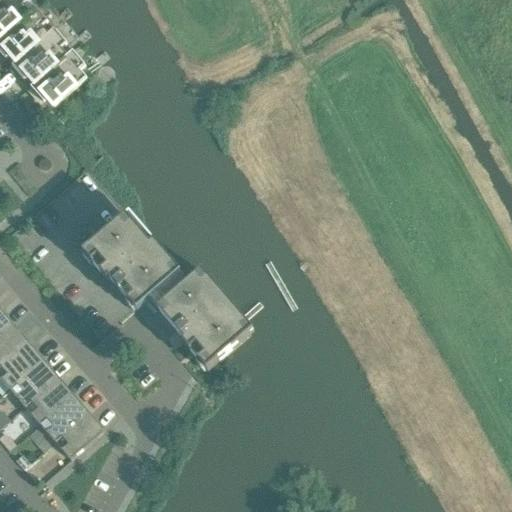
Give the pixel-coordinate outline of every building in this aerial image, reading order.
[(0,41),(37,10),(36,9),(31,14),(25,7),(30,3),(27,0),(3,0),(0,3),(0,41)] [(11,70),(55,32),(55,31),(49,36),(43,29),(49,24),(37,10),(0,41),(0,57),(5,62),(10,58),(16,65),(11,69),(11,70)] [(30,92),(74,54),(74,53),(68,58),(62,51),(68,46),(55,32),(11,70),(23,84),(29,80),(35,86),(29,91),(30,92)] [(54,109),(88,81),(81,73),(86,68),(74,54),(30,92),(42,106),(48,101),(54,109)] [(230,305),(203,273),(190,285),(155,244),(152,247),(127,218),(84,255),(109,284),(111,282),(138,313),(151,302),(186,342),(183,345),(191,354),(234,317),(227,308),(230,305)] [(0,340),(15,328),(0,310),(0,340)] [(252,338),(234,317),(191,354),(210,375),(252,338)] [(0,370),(30,345),(15,328),(0,340),(0,370)] [(0,379),(11,392),(45,363),(30,345),(0,370),(0,379)] [(26,410),(60,380),(45,363),(11,392),(26,410)] [(41,427),(75,398),(60,380),(26,410),(41,427)] [(56,445),(90,415),(75,398),(41,427),(56,445)] [(0,431),(11,422),(3,413),(0,415),(0,431)] [(72,463),(106,434),(90,415),(56,445),(72,463)]
